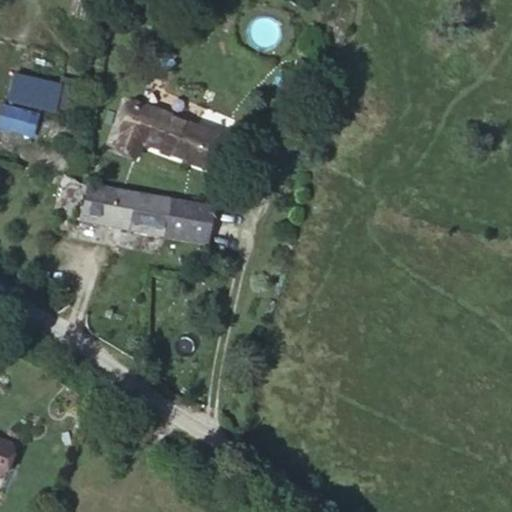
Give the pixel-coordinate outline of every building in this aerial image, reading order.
[(209,44),(200,64),(248,85),(256,65),(209,44)] [(0,134),(37,138),(39,111),(0,108),(0,134)] [(219,156),(125,112),(104,155),(128,167),(137,152),(206,184),(219,156)] [(91,235),(152,244),(158,201),(98,192),(91,235)] [(158,201),(152,244),(200,252),(206,209),(158,201)]
